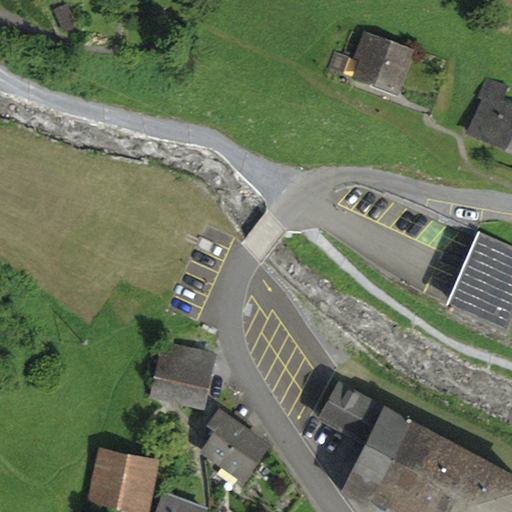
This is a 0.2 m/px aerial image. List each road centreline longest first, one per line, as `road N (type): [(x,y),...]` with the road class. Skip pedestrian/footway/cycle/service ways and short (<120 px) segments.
road 1 (residential): [(339,511),(234,351),(229,306),(249,255),(292,205),(342,176),(511,205)]
road 2 (track): [(301,198),(198,134),(84,109),(0,74)]
